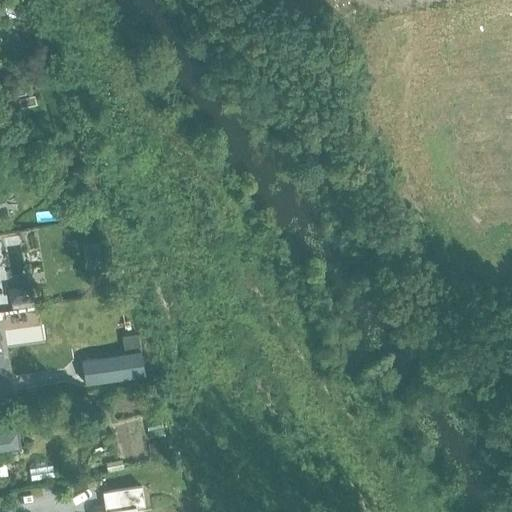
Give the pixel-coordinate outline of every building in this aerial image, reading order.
[(3,0),(0,0),(0,21),(9,19),(3,0)] [(0,168),(0,193),(11,190),(4,168),(0,168)] [(0,287),(9,286),(4,235),(0,235),(0,287)] [(141,350),(82,361),(86,384),(146,374),(141,350)] [(34,377),(2,382),(4,396),(36,390),(34,377)] [(0,450),(18,448),(16,430),(0,432),(0,450)] [(142,485),(127,488),(103,492),(106,510),(99,511),(98,511),(97,511),(137,511),(137,505),(145,504),(142,485)]
